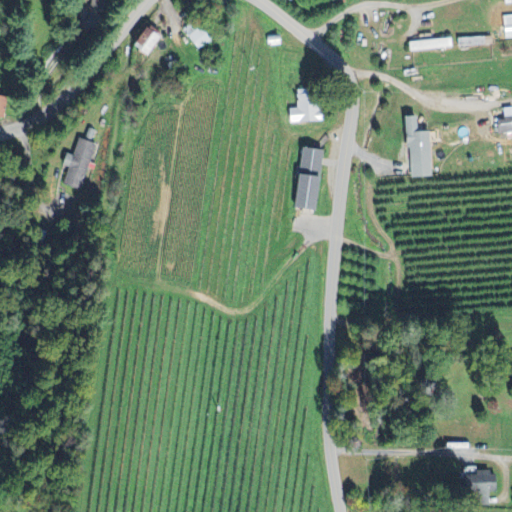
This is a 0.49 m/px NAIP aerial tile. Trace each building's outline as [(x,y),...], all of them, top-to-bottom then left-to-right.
[(211,41),(195,24),(184,35),(199,52),(211,41)] [(131,48),(145,57),(158,39),(143,29),(131,48)] [(491,46),(491,38),(457,39),(457,47),(491,46)] [(408,44),(409,54),(451,48),(450,39),(408,44)] [(290,110),(290,124),(321,123),(320,101),(297,102),(297,109),(290,110)] [(511,108),(504,110),(505,121),(496,122),(497,135),(511,134),(511,108)] [(408,179),(432,178),(429,132),(418,133),(417,118),(405,119),(408,179)] [(295,210),(317,212),(323,151),(301,149),(295,210)] [(489,506),(489,493),(497,493),(496,475),(466,475),(466,506),(489,506)]
